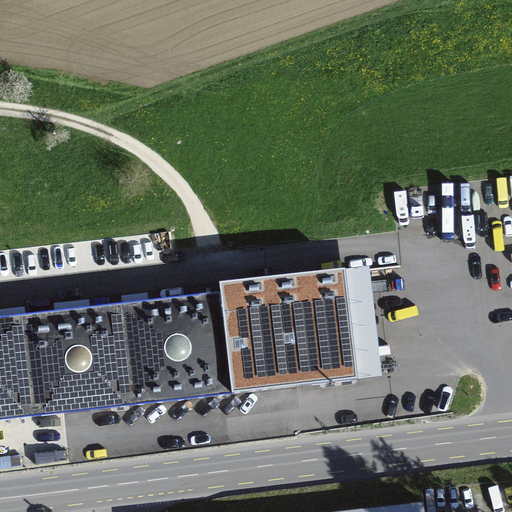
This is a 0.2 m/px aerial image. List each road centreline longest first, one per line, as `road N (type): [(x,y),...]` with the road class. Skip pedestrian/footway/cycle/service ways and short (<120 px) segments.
road 1 (primary): [(511,437),(0,499)]
road 2 (unknown): [(270,264),(307,312),(383,452)]
